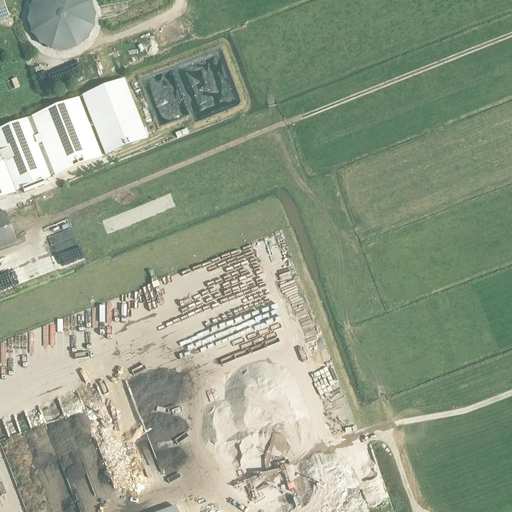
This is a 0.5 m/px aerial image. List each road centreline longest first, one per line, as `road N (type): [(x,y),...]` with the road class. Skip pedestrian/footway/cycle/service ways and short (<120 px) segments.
road 1 (track): [(13,204),(25,235),(511,40)]
road 2 (track): [(413,511),(375,376)]
road 3 (track): [(390,425),(511,393)]
